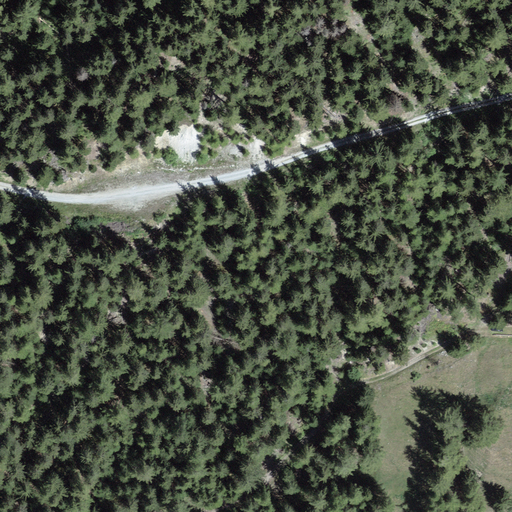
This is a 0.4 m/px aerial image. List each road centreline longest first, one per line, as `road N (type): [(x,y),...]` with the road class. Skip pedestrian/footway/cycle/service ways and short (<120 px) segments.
road 1 (track): [(511,95),(187,185),(88,199),(0,185)]
road 2 (track): [(213,511),(275,471),(358,383),(484,327)]
